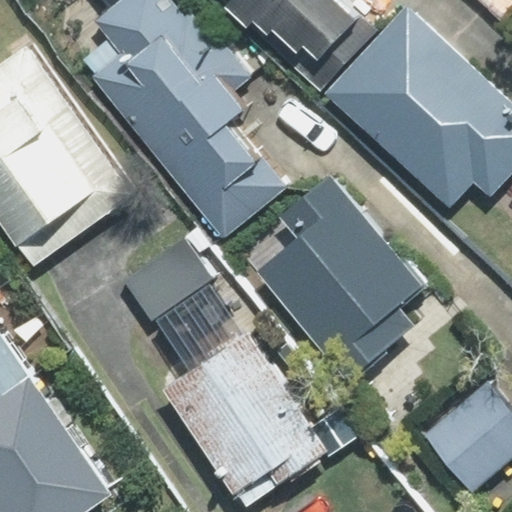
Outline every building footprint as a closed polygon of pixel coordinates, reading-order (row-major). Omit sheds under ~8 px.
[(129,46),(95,74),(230,232),(304,168),(257,113),(266,104),(244,78),(249,73),(186,0),(128,0),(106,19),(129,46)] [(243,0),(263,20),(267,16),(302,52),(320,35),(335,50),(377,8),(369,0),(243,0)] [(511,188),(511,84),(425,0),(341,87),(457,200),(485,171),(507,193),(511,188)] [(143,188),(39,39),(0,66),(0,205),(38,261),(143,188)] [(435,277),(345,170),(305,203),(318,218),(264,263),(360,378),(428,321),(409,299),(435,277)] [(228,283),(198,235),(130,277),(161,325),(228,283)] [(342,444),(262,319),(168,379),(249,504),(342,444)] [(121,484),(11,331),(0,338),(0,491),(14,511),(84,511),(121,484)] [(511,462),(511,392),(500,377),(431,431),(477,490),(511,462)]
